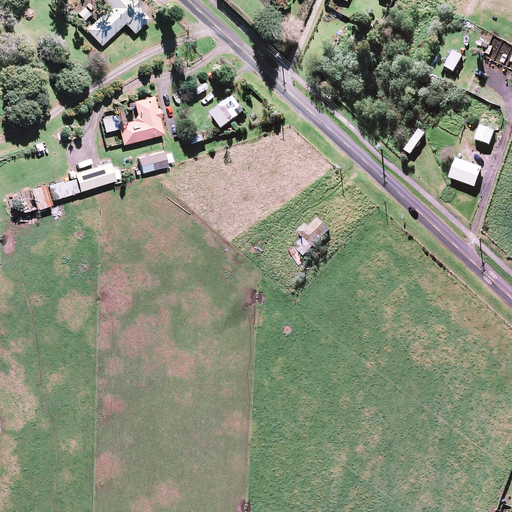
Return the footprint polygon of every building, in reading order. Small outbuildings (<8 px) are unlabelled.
[(149,20),(130,0),(102,0),(110,8),(87,30),(101,46),(125,24),(134,33),(149,20)] [(90,15),(84,8),(78,14),(84,20),(90,15)] [(474,24),(469,21),(461,33),(467,37),(474,24)] [(317,47),(310,42),(301,58),(309,62),(317,47)] [(464,57),(453,52),(445,67),(455,73),(464,57)] [(207,88),(204,83),(193,89),(195,94),(207,88)] [(163,135),(159,117),(161,116),(159,108),(156,109),(154,97),(134,102),(138,120),(123,124),(121,114),(102,119),(105,132),(119,129),(123,145),(163,135)] [(246,113),(235,97),(212,114),(223,129),(246,113)] [(482,125),(476,140),(491,146),(497,131),(482,125)] [(206,142),(203,133),(192,136),(195,145),(206,142)] [(168,166),(164,152),(138,158),(142,173),(168,166)] [(457,159),(450,179),(477,188),(484,169),(457,159)] [(69,173),(71,180),(64,183),(64,181),(49,186),(54,200),(115,180),(110,162),(74,174),(73,172),(69,173)] [(51,206),(45,185),(22,192),(24,199),(20,199),(24,213),(51,206)] [(305,257),(332,231),(319,219),(310,228),(307,224),(298,233),(304,239),(298,244),(302,248),(299,251),(305,257)]
